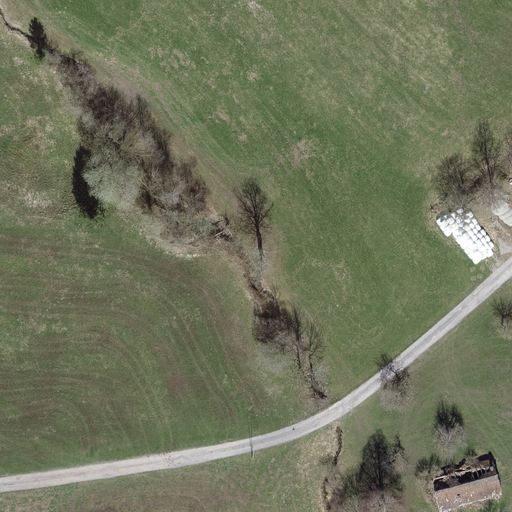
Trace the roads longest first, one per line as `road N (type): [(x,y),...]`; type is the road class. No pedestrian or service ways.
road 1 (track): [(0,485),(286,438)]
road 2 (track): [(286,438),(359,397),(511,265)]
